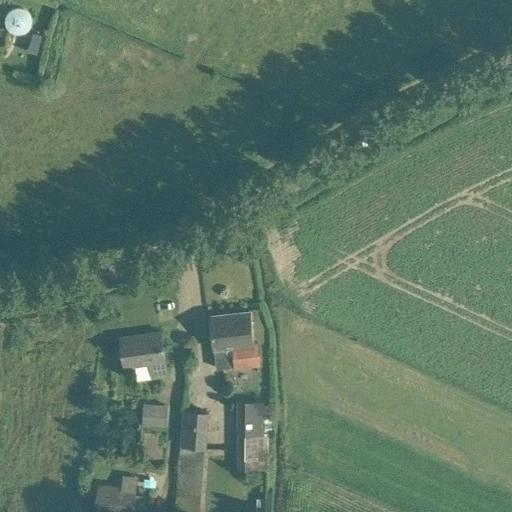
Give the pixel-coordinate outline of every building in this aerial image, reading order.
[(251,310),(211,315),(214,348),(217,369),(260,365),(258,343),(254,343),(251,310)] [(138,378),(147,377),(168,374),(162,331),(121,337),(125,366),(136,365),(138,378)] [(265,472),(265,400),(237,400),(237,472),(265,472)] [(143,402),(141,426),(154,427),(156,403),(143,402)] [(204,511),(209,449),(206,449),(209,410),(183,408),(175,511),(204,511)] [(123,488),(100,485),(97,511),(105,511),(132,511),(133,507),(142,509),(144,494),(135,493),(135,489),(134,489),(135,480),(124,478),(123,488)]
